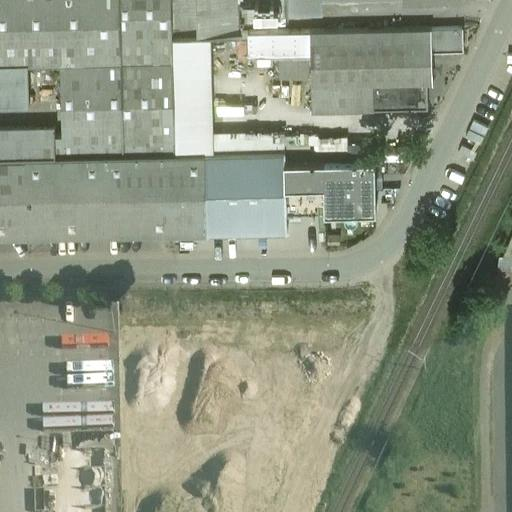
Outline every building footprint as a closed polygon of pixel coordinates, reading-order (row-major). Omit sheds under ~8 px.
[(119,0),(0,0),(0,66),(28,66),(51,65),(121,64),(119,0)] [(119,0),(121,64),(51,65),(52,105),(61,105),(62,137),(62,145),(63,145),(175,142),(172,34),(171,0),(119,0)] [(171,0),(172,34),(243,32),(241,0),(240,0),(171,0)] [(432,28),(311,31),(311,42),(432,39),(432,28)] [(432,39),(311,42),(312,85),(372,83),(428,82),(433,81),(432,39)] [(179,45),(179,148),(317,147),(317,121),(219,122),(218,44),(179,45)] [(28,66),(0,66),(0,106),(39,106),(39,69),(28,69),(28,66)] [(428,82),(372,83),(373,109),(428,108),(428,83),(429,83),(428,82)] [(372,83),(312,85),(312,111),(373,109),(372,83)] [(55,129),(0,130),(0,158),(63,157),(63,145),(62,145),(62,137),(55,138),(55,129)] [(374,149),(346,150),(346,162),(375,162),(374,149)] [(285,151),(204,153),(206,234),(287,232),(287,215),(285,164),(285,151)] [(63,157),(0,158),(0,238),(206,234),(204,153),(63,157)] [(346,162),(324,163),(325,214),(376,213),(375,162),(346,162)] [(324,163),(285,164),(287,215),(325,214),(324,163)] [(25,306),(24,314),(45,318),(47,310),(25,306)]
